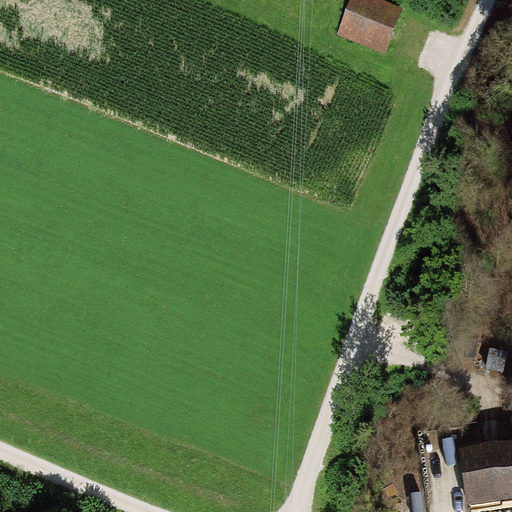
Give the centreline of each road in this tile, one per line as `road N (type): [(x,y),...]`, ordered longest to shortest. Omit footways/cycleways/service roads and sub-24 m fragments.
road 1 (track): [(493,0),(306,511)]
road 2 (track): [(0,454),(141,511)]
